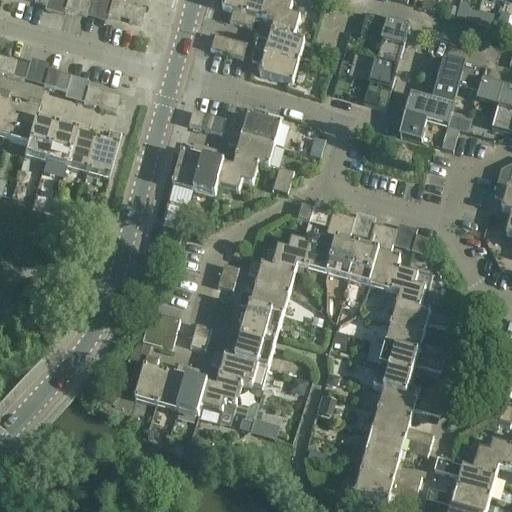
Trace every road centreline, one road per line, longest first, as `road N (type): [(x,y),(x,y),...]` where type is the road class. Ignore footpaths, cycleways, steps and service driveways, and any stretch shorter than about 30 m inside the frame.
road 1 (tertiary): [(0,441),(95,335),(171,76)]
road 2 (residential): [(343,125),(393,133),(425,19),(486,38)]
road 3 (residential): [(196,320),(217,241),(324,191)]
road 4 (residential): [(171,76),(343,125)]
road 5 (residential): [(171,76),(0,27)]
road 6 (residential): [(324,191),(446,225)]
